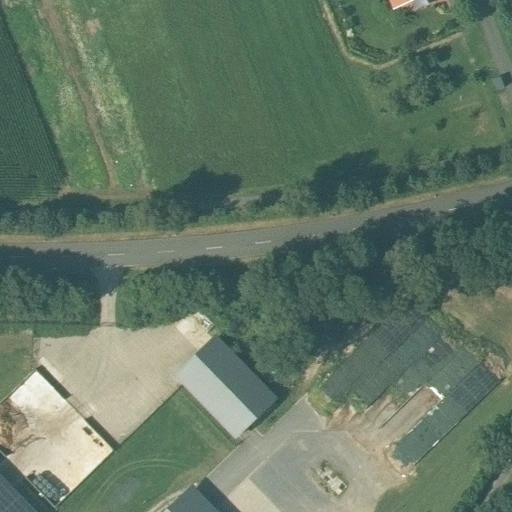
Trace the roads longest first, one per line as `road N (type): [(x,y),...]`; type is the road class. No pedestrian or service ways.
road 1 (tertiary): [(0,257),(243,245),(511,195)]
road 2 (unknown): [(243,245),(279,341),(384,471)]
